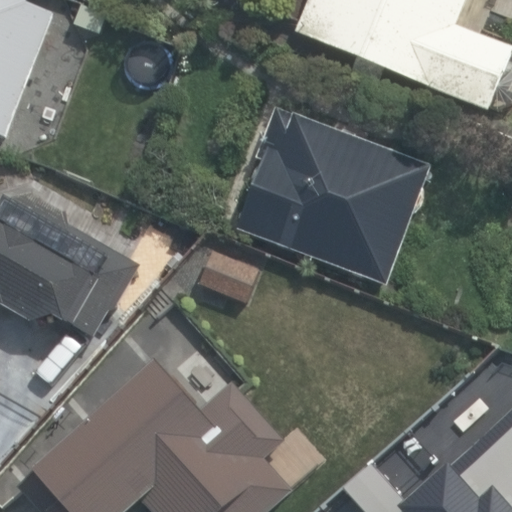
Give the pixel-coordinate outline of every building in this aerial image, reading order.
[(0,0),(0,89),(33,4),(21,0),(0,0)] [(311,0),(294,43),(487,121),(511,60),(511,49),(452,26),(462,0),(311,0)] [(432,166),(284,111),(239,232),(387,287),(432,166)] [(0,308),(27,324),(59,314),(91,331),(101,313),(115,306),(132,284),(127,268),(67,241),(61,215),(29,199),(3,203),(0,211),(0,308)] [(200,417),(153,366),(27,482),(38,494),(27,505),(33,511),(136,511),(143,506),(148,511),(268,511),(288,493),(209,409),(200,417)] [(510,511),(494,494),(480,507),(446,469),(396,511),(510,511)]
